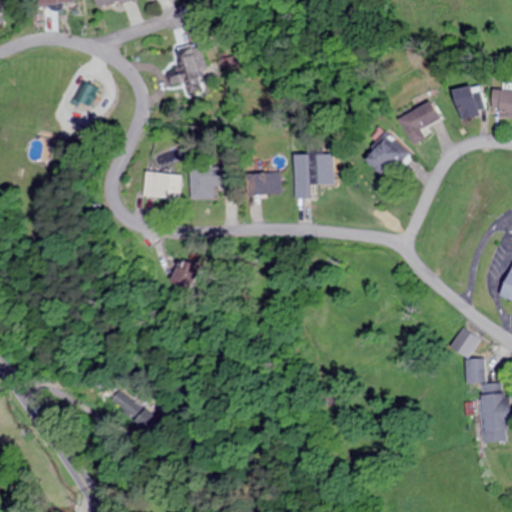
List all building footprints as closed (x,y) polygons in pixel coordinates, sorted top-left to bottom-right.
[(189,88),(202,86),(201,78),(208,77),(203,44),(183,47),(189,88)] [(452,91),(461,120),(487,112),(478,83),(452,91)] [(511,116),(511,89),(493,89),(492,117),(511,116)] [(413,144),(427,137),(423,128),(441,118),(431,99),(398,117),(413,144)] [(380,174),(405,150),(387,132),(363,157),(380,174)] [(334,184),(334,155),(295,154),(294,197),(308,197),(308,184),(334,184)] [(230,166),(191,167),(191,198),(214,198),(214,187),(230,186),(230,166)] [(180,201),(182,175),(146,172),(143,197),(180,201)] [(282,194),(282,172),(251,172),(251,194),(282,194)] [(194,277),(189,264),(173,271),(178,283),(194,277)] [(511,265),(511,266),(499,296),(511,301),(511,265)] [(450,346),(467,358),(480,340),(464,328),(450,346)] [(485,382),(485,359),(467,359),(467,382),(485,382)] [(507,441),(507,427),(509,427),(508,383),(482,383),(483,442),(507,441)]
